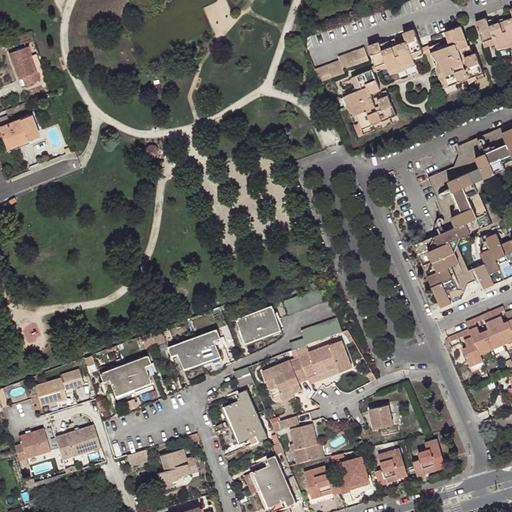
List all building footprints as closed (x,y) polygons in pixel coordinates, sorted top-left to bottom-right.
[(511,9),(511,10),(511,12),(511,18),(490,26),(487,18),(476,22),(484,42),(494,39),(495,44),(497,47),(511,41),(511,9)] [(461,26),(451,30),(456,44),(450,46),(435,51),(441,66),(462,59),(459,50),(469,47),(461,26)] [(412,53),(422,49),(416,29),(404,33),(407,42),(383,50),(380,43),(370,46),(376,66),(386,63),(388,68),(389,71),(415,62),(414,59),(412,53)] [(456,44),(451,30),(445,32),(450,46),(456,44)] [(485,47),(495,44),(494,39),(484,42),(485,47)] [(511,46),(511,41),(497,47),(498,51),(511,46)] [(25,88),(40,82),(37,74),(35,75),(29,59),(31,58),(28,48),(9,55),(19,82),(22,80),(25,88)] [(315,70),(320,82),(345,73),(344,70),(369,60),(364,48),(339,58),(340,61),(315,70)] [(424,55),(422,49),(412,53),(414,59),(424,55)] [(441,66),(435,51),(431,53),(444,89),(448,87),(441,66)] [(464,64),(462,59),(441,66),(448,87),(485,74),(477,53),(466,56),(469,62),(464,64)] [(31,58),(29,59),(35,75),(37,74),(31,58)] [(416,67),(415,62),(389,71),(391,76),(416,67)] [(378,71),(388,68),(386,63),(376,66),(378,71)] [(373,69),(357,76),(362,90),(357,91),(349,95),(357,114),(376,107),(371,93),(381,90),(373,69)] [(362,90),(357,76),(353,78),(357,91),(362,90)] [(283,84),(281,91),(288,93),(291,86),(283,84)] [(379,106),(376,107),(357,114),(363,130),(397,117),(389,95),(377,100),(379,106)] [(40,138),(31,116),(0,128),(0,130),(8,150),(40,138)] [(511,125),(492,134),(509,172),(511,170),(511,125)] [(455,160),(453,173),(461,192),(474,186),(509,172),(492,134),(459,149),(458,147),(450,150),(455,160)] [(145,155),(148,159),(154,159),(158,155),(159,153),(159,150),(155,145),(150,145),(145,149),(145,155)] [(439,238),(456,244),(491,228),(474,186),(461,192),(453,173),(430,182),(444,216),(436,229),(439,238)] [(456,244),(439,238),(415,248),(442,311),(463,302),(470,287),(478,283),(474,273),(469,275),(456,244)] [(511,269),(511,244),(500,249),(496,240),(487,244),(491,253),(482,257),(486,268),(474,273),(478,283),(483,294),(496,289),(491,279),(500,275),(495,263),(503,260),(508,271),(511,269)] [(325,302),(320,288),(285,301),(290,316),(325,302)] [(282,331),(273,306),(237,319),(246,344),(282,331)] [(496,310),(491,313),(505,345),(511,342),(511,327),(509,321),(502,323),(498,314),(496,310)] [(490,329),(485,332),(492,350),(505,345),(491,313),(484,315),(486,320),(490,329)] [(484,315),(472,320),(474,325),(486,320),(484,315)] [(307,345),(343,332),(337,318),(301,330),(304,338),(290,343),(292,350),(299,348),(307,345)] [(465,323),(468,331),(480,356),(492,350),(485,332),(479,335),(474,325),(472,320),(465,323)] [(165,338),(161,329),(144,335),(147,345),(165,338)] [(221,339),(218,329),(169,347),(172,357),(179,355),(186,370),(204,364),(205,367),(223,361),(216,341),(221,339)] [(461,334),(463,338),(466,347),(461,350),(469,368),(482,362),(480,356),(468,331),(461,334)] [(346,342),(302,357),(303,360),(310,379),(341,368),(343,374),(355,370),(346,342)] [(93,355),(85,358),(87,367),(96,365),(93,355)] [(152,364),(149,355),(101,373),(104,382),(110,380),(116,396),(152,383),(146,367),(152,364)] [(310,380),(310,379),(303,360),(295,363),(293,360),(265,369),(271,388),(279,385),(285,400),(296,396),(295,393),(292,386),(301,383),(310,380)] [(251,375),(248,368),(235,372),(237,380),(251,375)] [(86,384),(81,370),(61,376),(62,378),(35,387),(42,407),(68,399),(66,390),(86,384)] [(254,381),(251,375),(237,380),(240,387),(254,381)] [(304,390),(301,383),(292,386),(295,393),(304,390)] [(269,437),(248,390),(240,393),(242,399),(226,406),(242,442),(258,435),(261,440),(269,437)] [(395,425),(391,404),(371,409),(376,429),(395,425)] [(298,416),(281,421),(283,429),(300,424),(298,416)] [(295,449),(298,464),(321,459),(318,445),(320,445),(319,443),(314,423),(293,428),(297,449),(295,449)] [(92,424),(52,435),(59,461),(99,450),(92,424)] [(42,425),(8,435),(17,462),(50,452),(42,425)] [(285,450),(276,429),(271,431),(274,438),(271,439),(278,454),(285,450)] [(198,433),(188,436),(192,444),(200,442),(198,433)] [(422,458),(414,460),(419,476),(426,474),(425,469),(433,466),(434,470),(447,467),(439,437),(426,441),(428,448),(419,451),(422,458)] [(383,468),(376,470),(381,485),(388,483),(387,479),(399,476),(400,478),(409,475),(401,448),(380,454),(383,468)] [(191,470),(192,475),(200,472),(194,456),(187,458),(184,449),(161,456),(165,470),(158,472),(162,484),(172,481),(179,479),(177,474),(191,470)] [(146,450),(128,455),(132,466),(149,461),(146,450)] [(298,502),(277,455),(269,458),(271,464),(248,475),(255,492),(259,491),(266,508),(287,499),(289,505),(298,502)] [(339,479),(343,492),(344,494),(351,492),(351,489),(350,487),(360,484),(361,486),(372,484),(363,456),(342,461),(346,477),(339,479)] [(339,479),(338,475),(330,478),(326,466),(305,471),(313,499),(323,497),(322,494),(333,490),(334,494),(335,495),(343,492),(339,479)] [(179,479),(192,475),(191,470),(177,474),(179,479)] [(387,479),(388,483),(389,484),(400,481),(400,478),(399,476),(387,479)] [(174,488),(172,481),(162,484),(164,491),(174,488)]
